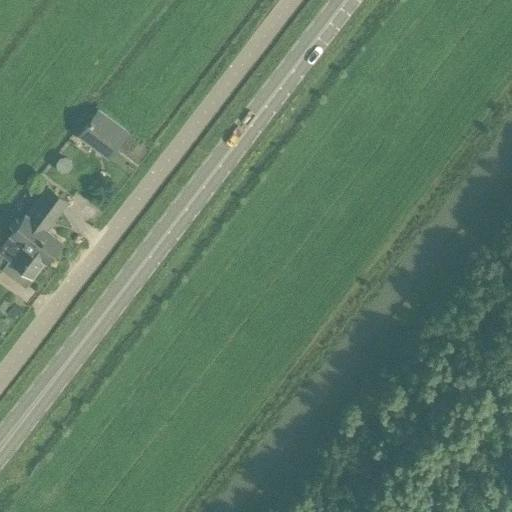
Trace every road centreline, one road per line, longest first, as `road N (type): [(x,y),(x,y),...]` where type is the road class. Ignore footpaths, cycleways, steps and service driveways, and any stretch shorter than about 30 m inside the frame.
road 1 (primary): [(0,438),(345,0)]
road 2 (unclassified): [(0,378),(292,0)]
